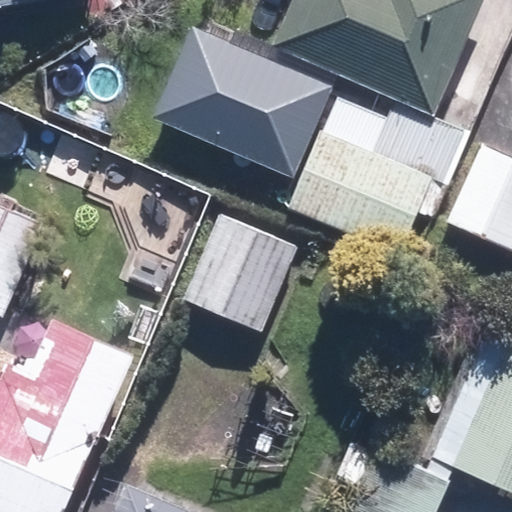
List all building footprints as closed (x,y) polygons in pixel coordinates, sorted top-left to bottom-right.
[(295,0),(277,44),(441,112),(487,0),(295,0)] [(199,22),(160,114),(298,174),(337,82),(199,22)] [(391,115),(340,93),(292,205),(405,253),(425,209),(436,214),(471,132),(397,100),(391,115)] [(511,247),(511,154),(485,143),(451,220),(511,247)] [(207,261),(191,301),(266,330),(288,274),(276,269),(289,237),(245,220),(225,268),(207,261)] [(38,247),(0,228),(0,312),(5,315),(38,247)] [(0,511),(73,511),(141,350),(59,316),(38,367),(16,358),(9,374),(0,370),(0,511)] [(511,337),(494,329),(437,451),(511,485),(511,337)] [(442,511),(456,482),(382,450),(354,511),(442,511)] [(212,511),(133,479),(118,511),(212,511)]
